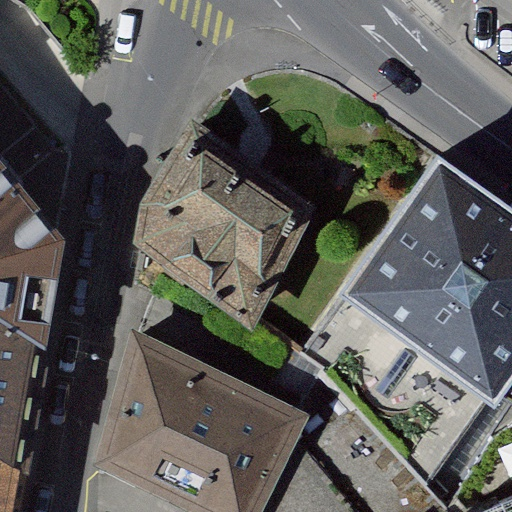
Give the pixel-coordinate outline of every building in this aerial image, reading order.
[(0,119),(0,289),(65,336),(84,224),(0,119)] [(261,336),(326,210),(199,122),(151,208),(143,248),(261,336)] [(511,209),(447,163),(355,295),(511,406),(511,404),(511,209)] [(65,336),(0,289),(0,437),(43,465),(65,336)] [(326,364),(446,509),(511,406),(355,295),(304,350),(326,364)] [(140,334),(103,468),(190,511),(276,511),(324,421),(275,398),(140,334)] [(449,511),(446,509),(326,364),(304,350),(298,347),(275,398),(324,421),(276,511),(449,511)] [(0,511),(35,511),(43,465),(0,437),(0,511)]
